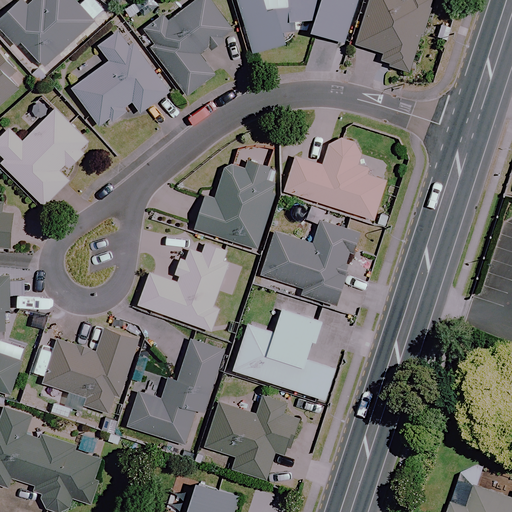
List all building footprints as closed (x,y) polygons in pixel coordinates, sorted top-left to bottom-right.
[(92,21),(72,0),(30,0),(25,6),(19,0),(16,0),(0,15),(0,30),(15,47),(19,43),(42,68),(92,21)] [(153,41),(146,46),(186,97),(216,74),(202,56),(234,32),(210,0),(196,0),(168,22),(161,13),(142,27),(153,41)] [(227,0),(249,56),(290,40),(287,33),(296,30),(296,23),(310,22),(307,32),(343,44),(359,0),(227,0)] [(367,0),(353,44),(381,53),(378,62),(407,71),(429,0),(367,0)] [(128,47),(117,30),(95,46),(107,62),(70,90),(99,130),(133,106),(138,113),(167,92),(132,44),(128,47)] [(33,88),(0,51),(0,103),(10,94),(17,102),(33,88)] [(7,128),(0,134),(0,156),(3,160),(0,162),(0,164),(42,206),(68,180),(62,174),(83,153),(78,148),(85,141),(53,109),(21,142),(7,128)] [(390,175),(360,165),(365,148),(359,136),(345,132),(334,139),(327,162),(299,153),(288,187),(377,216),(390,175)] [(269,168),(243,160),(240,169),(222,164),(212,196),(202,193),(191,229),(255,249),(274,188),(264,185),(269,168)] [(0,245),(15,247),(19,206),(7,205),(9,183),(0,182),(0,245)] [(355,232),(316,220),(309,244),(272,233),(259,275),(302,288),(300,295),(333,305),(355,232)] [(189,250),(186,259),(179,257),(175,270),(181,272),(177,283),(148,272),(136,304),(209,331),(218,308),(211,306),(227,264),(220,261),(225,249),(204,242),(200,254),(189,250)] [(0,354),(0,320),(11,284),(0,280),(0,390),(7,392),(17,359),(0,354)] [(319,321),(279,308),(271,331),(246,323),(230,370),(323,400),(333,367),(307,358),(319,321)] [(81,405),(106,413),(112,396),(118,398),(135,340),(101,329),(94,351),(55,338),(38,393),(56,398),(59,389),(84,397),(81,405)] [(223,349),(188,338),(175,378),(167,375),(160,397),(137,389),(125,425),(183,445),(195,410),(202,412),(223,349)] [(286,403),(256,393),(250,413),(217,402),(203,447),(234,457),(230,469),(264,480),(273,452),(283,455),(295,418),(283,414),(286,403)] [(76,493),(95,500),(109,457),(66,442),(67,440),(32,428),(38,413),(8,403),(2,421),(0,419),(0,480),(12,484),(16,473),(39,481),(37,487),(45,489),(44,492),(50,503),(62,508),(73,502),(76,493)] [(232,511),(237,497),(192,484),(183,511),(232,511)] [(511,511),(511,498),(511,500),(474,487),(466,509),(450,504),(447,511),(511,511)]
